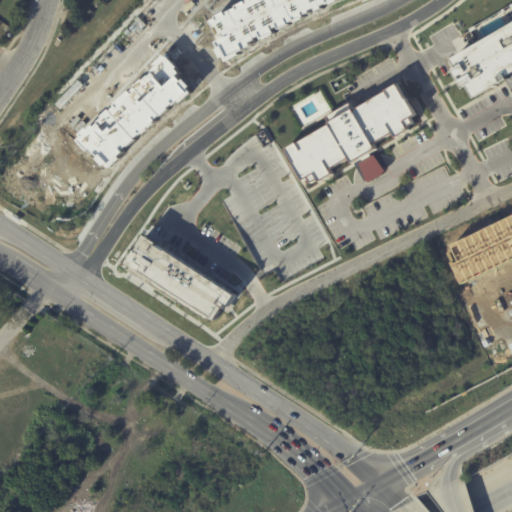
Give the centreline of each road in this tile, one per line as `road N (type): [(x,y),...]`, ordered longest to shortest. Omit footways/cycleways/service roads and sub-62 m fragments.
road 1 (residential): [(82,277),(146,193),(244,111),(295,75),(445,0)]
road 2 (residential): [(399,0),(280,56),(177,133),(65,265)]
road 3 (primary): [(51,289),(278,437),(342,502)]
road 4 (residential): [(511,191),(294,295),(256,319),(213,364)]
road 5 (primary): [(380,483),(299,415),(159,328)]
